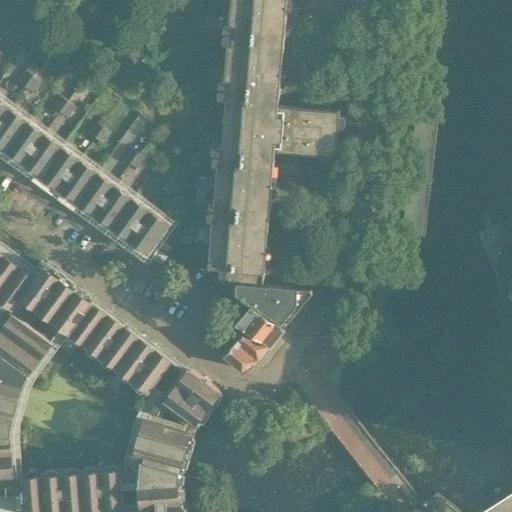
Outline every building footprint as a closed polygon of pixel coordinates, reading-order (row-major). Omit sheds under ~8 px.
[(287,0),(231,0),(230,24),(234,24),(233,34),(285,38),(287,0)] [(285,38),(233,34),(232,43),(228,43),(225,79),(229,79),(226,111),(276,116),(278,113),(279,104),(285,38)] [(18,80),(25,86),(32,75),(25,70),(18,80)] [(40,81),(32,75),(25,86),(33,91),(40,81)] [(68,101),(73,94),(65,88),(52,106),(60,111),(68,101)] [(0,100),(0,119),(9,107),(0,100)] [(67,117),(75,106),(68,101),(60,111),(67,117)] [(276,116),(226,111),(226,116),(225,124),(212,123),(212,133),(224,134),(223,151),(275,155),(275,149),(319,153),(319,157),(320,159),(329,160),(330,158),(331,154),(336,154),(340,109),(284,105),(279,104),(278,113),(276,116)] [(9,107),(0,119),(0,144),(5,149),(26,120),(9,107)] [(95,137),(103,127),(107,121),(101,118),(98,123),(96,121),(88,132),(95,137)] [(26,120),(5,149),(16,157),(13,162),(19,167),(44,133),(26,120)] [(103,143),(111,132),(103,127),(95,137),(103,143)] [(44,133),(19,167),(27,172),(30,167),(41,175),(62,146),(44,133)] [(62,146),(41,175),(52,183),(48,188),(55,193),(80,159),(62,146)] [(123,157),(130,163),(138,152),(131,147),(123,157)] [(275,155),(223,151),(222,165),(218,165),(215,201),(219,201),(218,211),(270,215),(275,155)] [(146,158),(138,152),(130,163),(138,168),(146,158)] [(80,159),(55,193),(62,198),(66,193),(76,200),(97,171),(80,159)] [(405,169),(413,169),(413,161),(405,161),(405,169)] [(97,171),(76,200),(87,208),(83,213),(90,218),(115,185),(97,171)] [(173,178),(166,172),(158,183),(165,188),(173,178)] [(173,178),(165,188),(173,194),(181,183),(173,178)] [(115,185),(90,218),(97,223),(101,219),(111,226),(132,198),(115,185)] [(132,198),(111,226),(122,234),(118,239),(125,244),(150,210),(132,198)] [(150,210),(125,244),(132,249),(136,244),(147,252),(168,223),(150,210)] [(270,215),(218,211),(217,221),(213,220),(210,266),(227,268),(226,280),(233,281),(233,280),(264,283),(270,215)] [(162,239),(157,246),(166,252),(171,247),(162,239)] [(11,420),(21,383),(27,385),(32,374),(56,342),(29,322),(40,306),(56,318),(77,289),(44,265),(38,272),(0,244),(0,294),(14,305),(11,309),(15,312),(0,332),(0,511),(34,511),(37,511),(125,505),(123,469),(14,477),(13,473),(18,473),(15,433),(16,421),(11,420)] [(286,324),(313,291),(311,287),(264,283),(233,280),(233,281),(233,282),(238,282),(237,291),(286,324)] [(95,296),(92,300),(91,300),(70,328),(151,389),(176,356),(95,296)] [(238,321),(248,327),(271,343),(286,324),(253,302),(238,321)] [(271,343),(248,327),(237,340),(259,357),(271,343)] [(259,357),(237,340),(225,355),(242,369),(259,357)] [(195,422),(220,389),(191,367),(166,400),(195,422)] [(143,482),(144,511),(180,511),(178,474),(191,430),(147,418),(135,457),(145,460),(143,482)]
